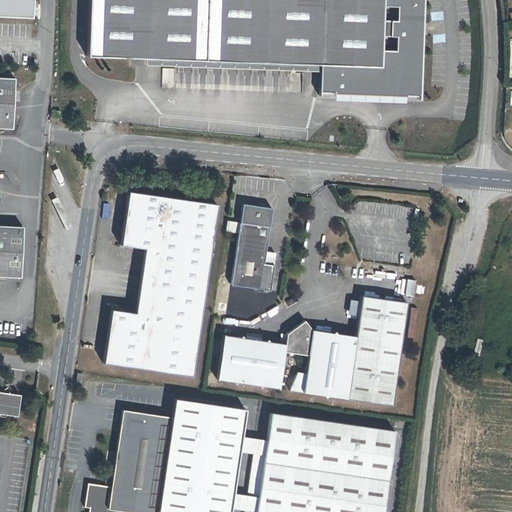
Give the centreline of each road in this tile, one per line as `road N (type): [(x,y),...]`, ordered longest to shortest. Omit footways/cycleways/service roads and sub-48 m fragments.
road 1 (unclassified): [(44,511),(90,192),(111,153),(143,145),(481,177)]
road 2 (residential): [(419,511),(431,394),(481,177)]
road 3 (residential): [(486,0),(490,81),(481,177)]
